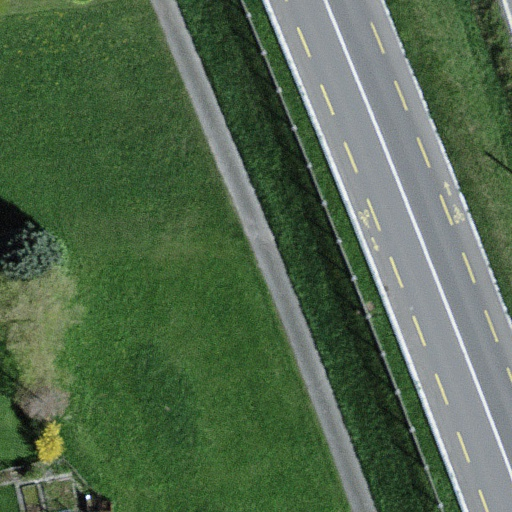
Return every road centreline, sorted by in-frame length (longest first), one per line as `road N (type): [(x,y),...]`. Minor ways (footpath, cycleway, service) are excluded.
road 1 (residential): [(364,511),(164,0)]
road 2 (primary): [(322,0),(511,481)]
